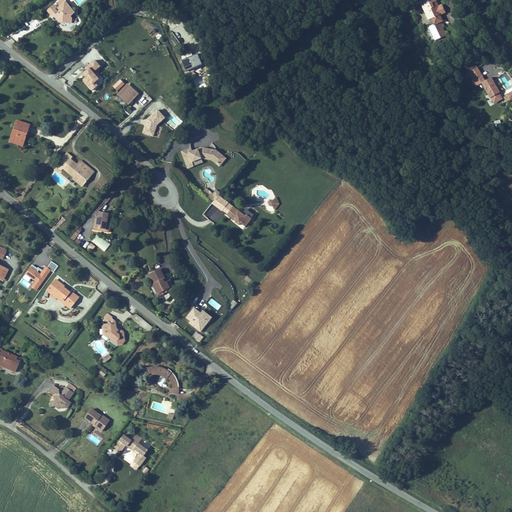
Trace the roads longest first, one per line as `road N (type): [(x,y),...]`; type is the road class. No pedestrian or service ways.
road 1 (tertiary): [(0,189),(260,400),(438,511)]
road 2 (residential): [(0,41),(138,152),(164,191)]
